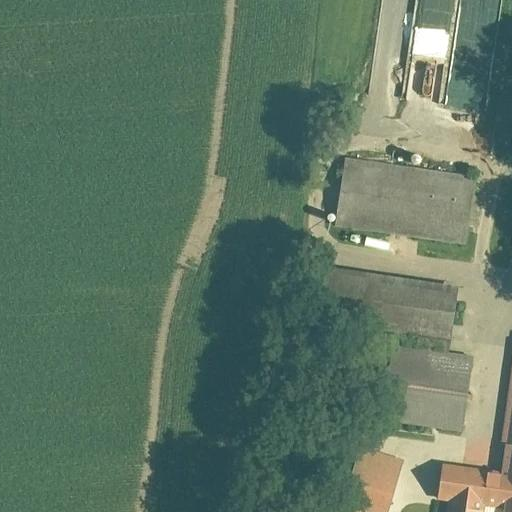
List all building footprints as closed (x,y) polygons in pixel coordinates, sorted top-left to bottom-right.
[(354,163),(345,232),(470,246),(479,178),(354,163)] [(346,266),(341,296),(457,312),(461,282),(346,266)] [(382,348),(374,400),(467,412),(474,361),(382,348)] [(511,511),(511,406),(505,463),(448,456),(442,501),(452,502),(450,511),(511,511)] [(393,453),(374,511),(420,511),(436,466),(393,453)]
